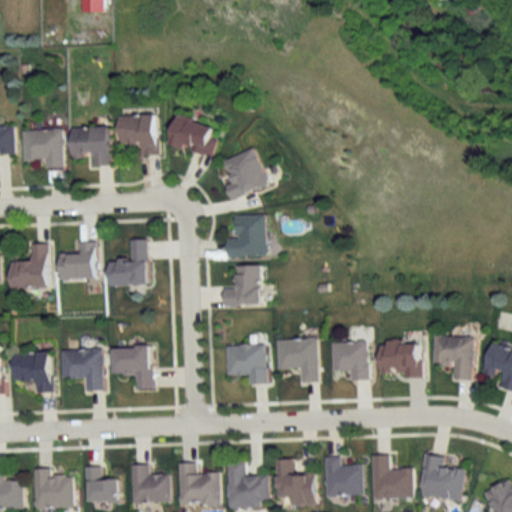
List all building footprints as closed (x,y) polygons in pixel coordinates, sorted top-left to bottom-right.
[(82,0),(83,10),(103,11),(103,0),(82,0)] [(120,115),(121,144),(143,143),(143,154),(158,154),(158,114),(120,115)] [(214,125),(178,114),(170,143),(213,156),(218,139),(211,137),(214,125)] [(0,153),(15,153),(14,125),(0,125),(0,153)] [(110,126),(72,127),(72,156),(92,156),(92,165),(111,165),(110,126)] [(23,129),(24,160),(46,159),(46,167),(64,167),(63,128),(23,129)] [(227,184),(232,199),(269,186),(256,148),(226,159),(234,182),(227,184)] [(228,239),(229,258),(268,257),(267,215),(237,216),(237,239),(228,239)] [(149,284),(148,239),(131,239),(131,260),(110,260),(110,285),(149,284)] [(60,254),(60,279),(96,279),(96,242),(79,241),(79,254),(60,254)] [(11,287),(49,287),(48,244),(32,244),(32,261),(11,261),(11,287)] [(262,266),(237,266),(237,288),(226,288),(226,305),(262,305),(262,266)] [(474,381),(476,337),(436,335),(435,363),(456,364),(455,380),(474,381)] [(318,339),(279,339),(279,369),(302,369),(302,382),(319,382),(318,339)] [(381,341),(381,377),(424,377),(424,341),(381,341)] [(369,379),(369,342),(333,342),(333,372),(350,371),(350,380),(369,379)] [(484,373),(502,378),(499,387),(511,390),(511,348),(493,343),(484,373)] [(228,376),(249,375),(249,385),(268,384),(267,345),(227,346),(228,376)] [(153,389),(152,346),(114,347),(114,374),(136,374),(136,389),(153,389)] [(87,378),(87,390),(103,390),(103,349),(63,349),(63,378),(87,378)] [(52,352),(14,353),(15,382),(36,381),(37,393),(53,392),(52,352)] [(415,468),(391,468),(391,454),(375,454),(375,497),(415,497),(415,468)] [(463,500),(466,469),(445,467),(446,456),(426,454),(422,495),(463,500)] [(327,495),(365,495),(365,464),(343,465),(343,456),(327,456),(327,495)] [(295,472),(295,459),(277,459),(278,504),(317,504),(317,471),(295,472)] [(229,507),(270,507),(270,475),(247,475),(247,461),(229,461),(229,507)] [(221,473),(197,473),(197,463),(180,463),(180,505),(221,504),(221,473)] [(133,503),(171,503),(171,475),(150,475),(150,465),(133,465),(133,503)] [(87,467),(87,502),(120,502),(120,479),(103,479),(103,467),(87,467)] [(74,508),(74,476),(52,476),(52,468),(36,468),(36,508),(74,508)] [(0,470),(0,508),(24,509),(24,481),(4,481),(4,471),(0,470)] [(486,491),(495,511),(511,511),(511,480),(511,479),(486,491)]
